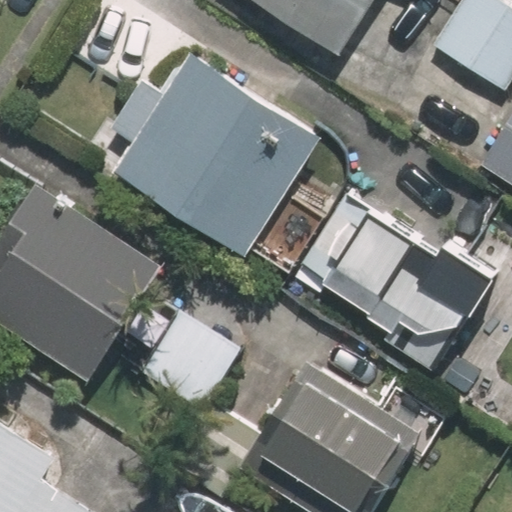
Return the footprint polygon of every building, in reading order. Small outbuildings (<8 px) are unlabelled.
[(263,0),(339,49),(370,0),(263,0)] [(511,0),(466,0),(440,48),(509,87),(511,80),(511,117),(485,167),(511,181),(511,0)] [(194,48),(169,86),(147,72),(115,121),(137,135),(118,164),(249,250),(325,134),(194,48)] [(0,265),(6,269),(0,279),(0,318),(89,378),(165,263),(41,180),(0,242),(0,265)] [(304,266),(395,323),(386,337),(436,368),(471,310),(499,265),(445,232),(438,243),(352,190),(304,266)] [(182,304),(164,334),(147,323),(124,361),(166,386),(195,404),(236,337),(182,304)] [(311,360),(280,411),(292,418),(260,472),(325,511),(372,511),(424,429),(311,360)] [(246,450),(195,416),(167,459),(218,492),(246,450)] [(0,417),(0,511),(98,511),(40,475),(55,452),(0,417)]
